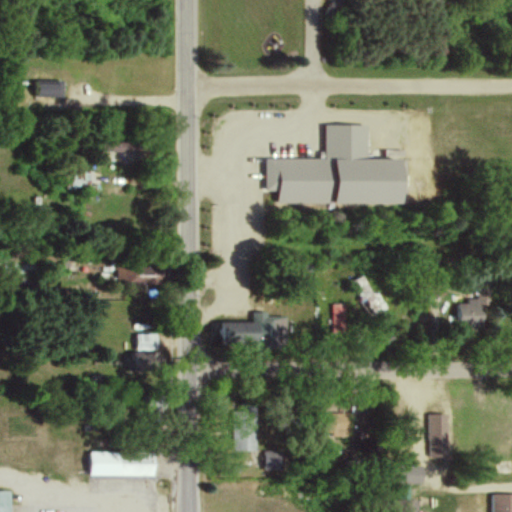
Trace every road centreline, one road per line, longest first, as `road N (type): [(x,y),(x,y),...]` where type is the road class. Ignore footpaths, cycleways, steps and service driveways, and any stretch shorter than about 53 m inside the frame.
road 1 (tertiary): [(189,511),(186,0)]
road 2 (residential): [(511,369),(186,370)]
road 3 (residential): [(186,74),(511,75)]
